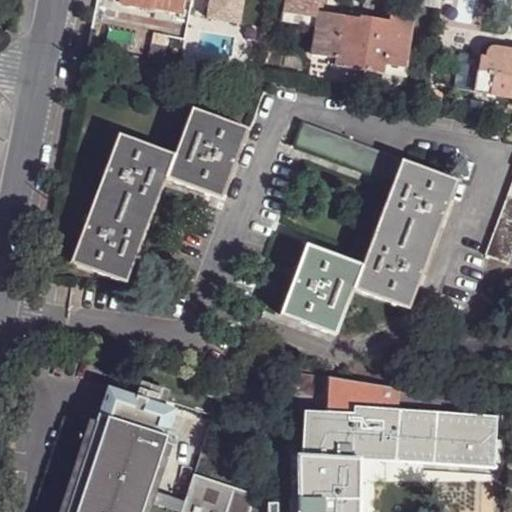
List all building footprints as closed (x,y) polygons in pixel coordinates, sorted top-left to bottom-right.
[(120,0),(120,4),(148,10),(148,8),(179,14),(182,0),(120,0)] [(284,0),(282,23),(316,28),(312,55),(332,58),(331,65),(335,65),(335,66),(383,73),(384,64),(406,66),(412,18),(389,15),(389,20),(360,16),(360,19),(317,13),(318,0),(284,0)] [(479,57),(473,93),(511,99),(511,52),(493,49),(489,49),(485,51),(483,58),(479,57)] [(452,90),(473,93),(479,57),(458,54),(452,90)] [(311,63),(335,66),(335,65),(331,65),(332,58),(312,55),(311,63)] [(385,65),(382,82),(405,85),(407,68),(385,65)] [(191,108),(173,155),(165,179),(220,200),(246,129),(191,108)] [(293,148),(392,185),(401,161),(302,124),(293,148)] [(165,179),(173,155),(118,134),(69,263),(125,284),(165,179)] [(401,161),(392,185),(361,267),(353,291),(408,311),(456,182),(401,161)] [(511,182),(484,257),(509,266),(511,257),(511,182)] [(353,291),(361,267),(306,245),(279,316),(335,337),(353,291)] [(400,389),(326,379),(325,414),(303,412),(300,458),(297,457),(297,511),(359,511),(359,461),(493,469),(496,417),(399,411),(399,403),(400,389)] [(401,387),(400,389),(399,403),(433,406),(435,394),(401,387)] [(136,401),(107,391),(67,511),(278,511),(278,501),(194,475),(185,503),(148,490),(173,414),(157,408),(136,401)] [(139,392),(136,401),(157,408),(160,400),(139,392)]
